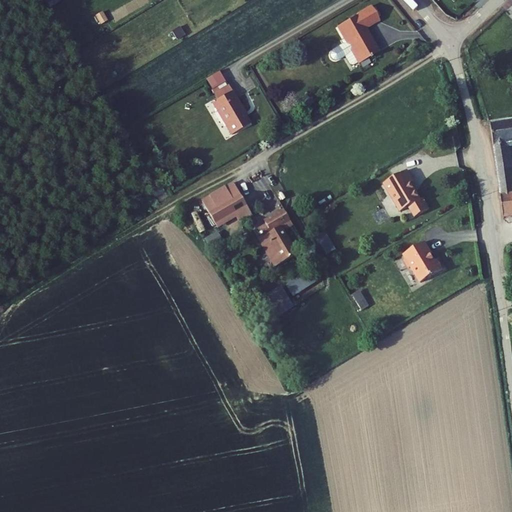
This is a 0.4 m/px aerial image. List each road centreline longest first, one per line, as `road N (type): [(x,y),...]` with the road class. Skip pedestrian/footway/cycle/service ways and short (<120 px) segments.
road 1 (unclassified): [(511,382),(480,152),(451,44)]
road 2 (residential): [(451,44),(187,201)]
